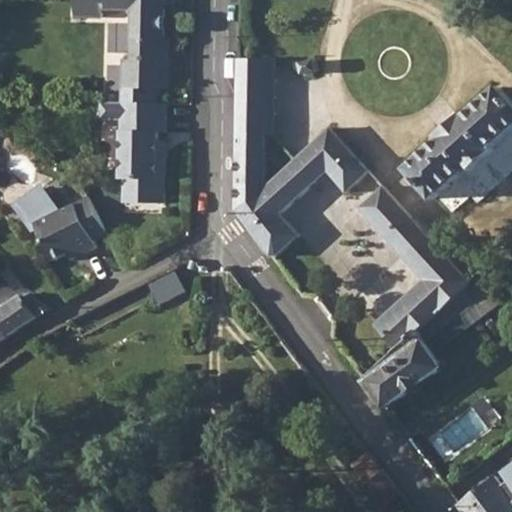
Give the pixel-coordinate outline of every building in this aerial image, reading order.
[(76,0),(76,13),(103,13),(103,5),(131,5),(136,11),(136,14),(135,61),(125,60),(125,89),(168,90),(169,39),(165,38),(165,0),(76,0)] [(312,36),(286,36),(287,52),(315,51),(312,36)] [(241,59),(240,100),(271,100),(271,59),(241,59)] [(511,132),(511,98),(502,87),(469,118),(467,115),(442,137),(445,140),(411,171),(437,200),(471,170),(474,173),(498,151),(496,148),(511,132)] [(317,144),(311,151),(331,172),(350,193),(372,172),(368,168),(332,129),(325,99),(314,100),(316,122),(313,123),(317,144)] [(271,100),(240,100),(239,132),(238,212),(273,257),(282,257),(304,237),(283,216),(320,182),(300,160),(269,188),(271,100)] [(126,103),(103,103),(103,119),(123,119),(123,113),(125,113),(126,103)] [(167,133),(167,105),(126,103),(125,113),(123,113),(123,119),(123,179),(127,179),(126,203),(166,204),(167,160),(159,160),(160,142),(160,133),(167,133)] [(311,151),(300,160),(320,182),(331,172),(311,151)] [(427,233),(387,188),(364,209),(429,280),(379,325),(403,350),(475,283),(427,233)] [(108,234),(89,197),(57,215),(52,205),(42,193),(18,212),(35,234),(40,232),(56,263),(77,251),(80,258),(99,248),(95,241),(108,234)] [(403,350),(368,383),(389,410),(446,370),(435,354),(509,300),(485,273),(475,283),(403,350)] [(146,283),(74,321),(83,337),(155,300),(146,283)] [(0,344),(40,318),(52,312),(37,299),(34,296),(28,301),(24,297),(0,313),(0,344)] [(397,488),(376,461),(358,475),(378,502),(397,488)] [(511,511),(511,468),(497,480),(462,506),(466,511),(511,511)]
